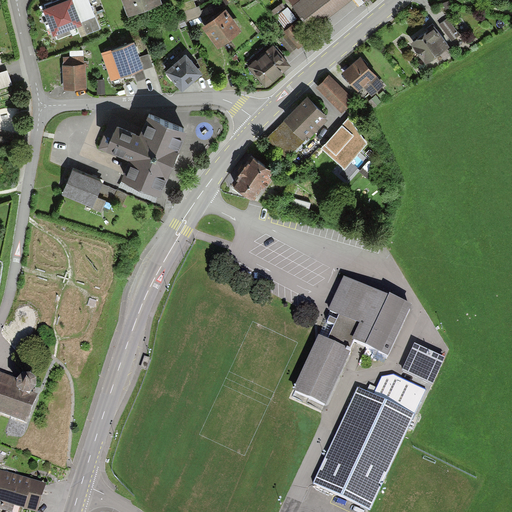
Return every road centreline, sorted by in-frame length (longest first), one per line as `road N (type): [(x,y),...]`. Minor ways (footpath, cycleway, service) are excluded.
road 1 (secondary): [(80,484),(156,271),(257,119)]
road 2 (residential): [(0,320),(17,265),(36,131),(48,111)]
road 3 (residential): [(48,111),(208,98),(239,104),(257,119)]
road 4 (secondary): [(257,119),(395,0)]
